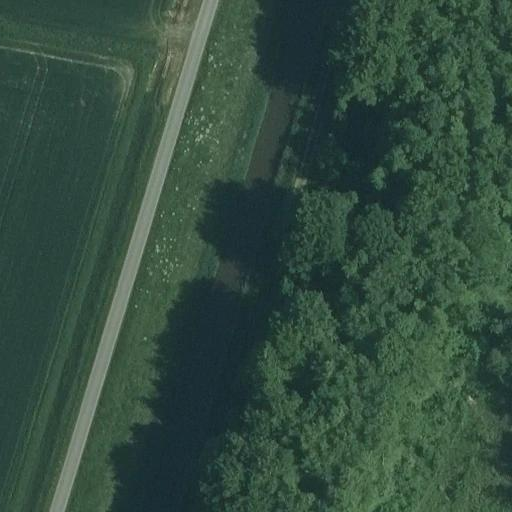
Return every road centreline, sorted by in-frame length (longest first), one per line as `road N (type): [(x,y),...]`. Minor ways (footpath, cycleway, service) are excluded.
road 1 (unclassified): [(55,511),(210,0)]
road 2 (track): [(200,511),(354,0)]
road 3 (track): [(295,193),(511,305)]
